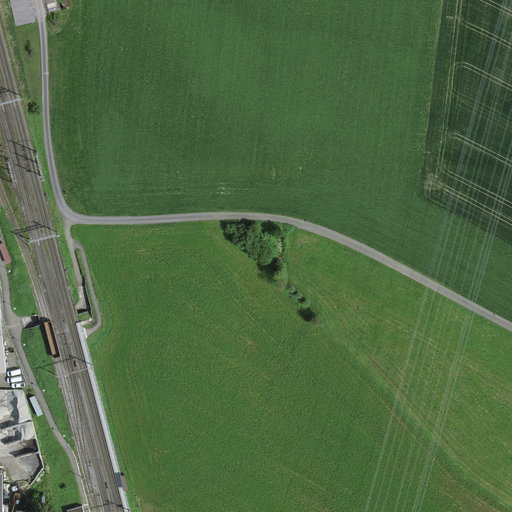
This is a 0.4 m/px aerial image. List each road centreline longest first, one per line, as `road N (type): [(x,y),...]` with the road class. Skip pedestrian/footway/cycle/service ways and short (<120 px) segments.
road 1 (track): [(511,327),(300,223),(237,214),(70,216)]
road 2 (track): [(70,216),(44,125),(35,0)]
